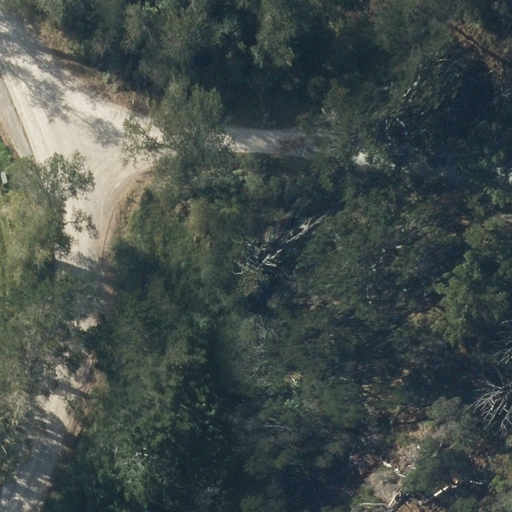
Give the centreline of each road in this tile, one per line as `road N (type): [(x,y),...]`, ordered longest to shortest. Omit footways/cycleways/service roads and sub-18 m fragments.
road 1 (unclassified): [(511,187),(287,143),(70,152)]
road 2 (unclassified): [(14,511),(61,385),(73,255),(70,152)]
road 3 (unclassified): [(70,152),(0,27)]
